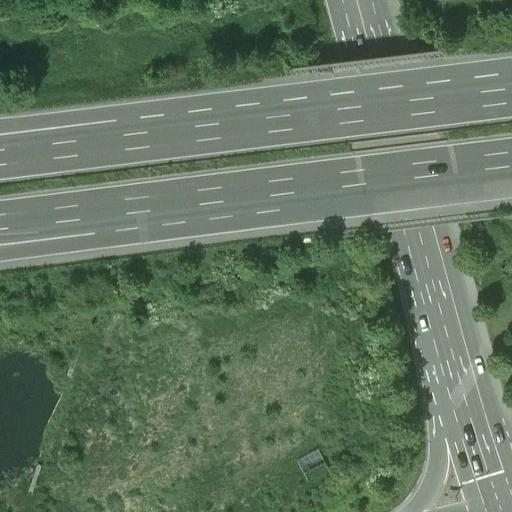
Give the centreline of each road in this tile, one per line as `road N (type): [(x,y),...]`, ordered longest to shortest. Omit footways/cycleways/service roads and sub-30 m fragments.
road 1 (motorway): [(511,85),(20,146)]
road 2 (motorway): [(83,217),(511,163)]
road 3 (primary): [(465,404),(356,0)]
